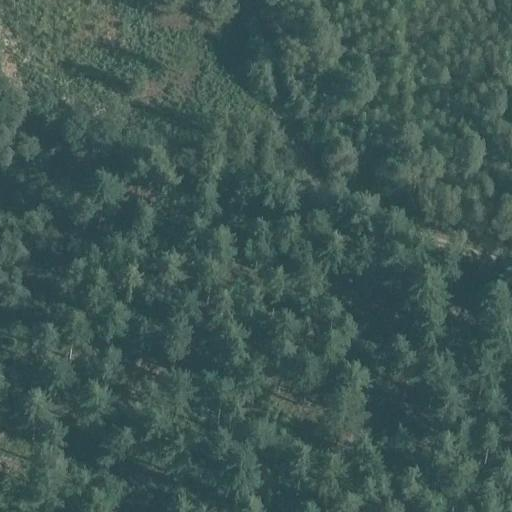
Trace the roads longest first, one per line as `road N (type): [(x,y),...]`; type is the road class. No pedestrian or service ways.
road 1 (track): [(256,0),(325,194),(511,260)]
road 2 (track): [(0,118),(247,195),(325,194)]
